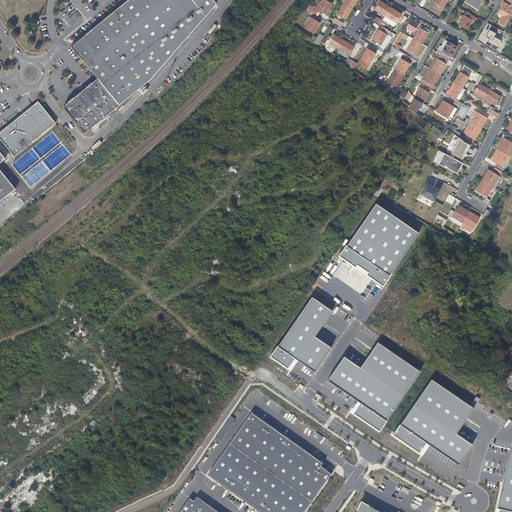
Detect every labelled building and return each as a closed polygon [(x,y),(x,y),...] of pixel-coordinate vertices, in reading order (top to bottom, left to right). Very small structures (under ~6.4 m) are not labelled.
[(72,46),(98,78),(120,104),(146,83),(152,78),(188,37),(197,23),(199,24),(217,4),(217,3),(214,0),(127,0),(124,3),(123,4),(111,13),(109,15),(72,46)] [(317,8),(321,1),(319,0),(318,0),(313,9),(318,12),(319,13),(321,11),(317,8)] [(325,14),(331,3),(325,0),(321,0),(321,1),(317,8),(321,11),(324,14),(325,14)] [(352,9),(356,0),(345,0),(343,4),(352,9)] [(441,11),(447,0),(446,0),(435,0),(433,5),(441,11)] [(385,16),(390,7),(381,2),(375,11),(385,16)] [(470,9),(462,3),(459,7),(460,7),(463,8),(468,12),(470,9)] [(345,19),(352,9),(343,4),(341,7),(337,14),(345,19)] [(441,11),(433,5),(430,4),(429,6),(440,13),(441,11)] [(503,26),(511,11),(511,10),(503,5),(498,13),(502,16),(498,22),(503,26)] [(313,9),(308,6),(306,8),(307,8),(312,12),(316,14),(318,12),(313,9)] [(484,13),(486,8),(483,6),(478,14),(482,16),(483,13),(484,13)] [(395,22),(400,14),(390,7),(385,16),(395,22)] [(466,29),(472,20),(474,21),(477,17),(465,11),(458,24),(466,29)] [(405,22),(407,18),(404,16),(398,25),(401,27),(405,22)] [(413,25),(418,18),(414,16),(410,23),(413,25)] [(313,33),(320,22),(311,17),(307,24),(305,28),(313,33)] [(343,23),(336,18),(335,20),(334,19),(332,21),(337,25),(341,27),(343,23)] [(422,44),(428,33),(419,28),(413,38),(422,44)] [(387,34),(379,29),(372,40),(380,45),(387,34)] [(491,37),(489,42),(499,46),(502,38),(496,36),(498,32),(490,29),(487,36),(491,37)] [(509,41),(511,35),(511,34),(510,33),(509,35),(504,31),(504,32),(501,36),(509,41)] [(343,40),(333,34),(328,42),(336,47),(338,49),(343,40)] [(415,54),(422,44),(413,38),(407,49),(415,54)] [(354,47),(343,40),(338,49),(349,55),(354,47)] [(440,54),(447,42),(445,40),(441,47),(439,46),(436,52),(437,52),(440,54)] [(449,59),(456,47),(448,42),(447,42),(440,54),(444,56),(449,59)] [(396,54),(398,50),(391,46),(389,50),(396,54)] [(368,64),(375,53),(367,48),(360,59),(368,64)] [(349,55),(338,49),(337,51),(347,58),(348,57),(349,55)] [(449,59),(444,56),(440,54),(438,57),(447,63),(449,59)] [(352,63),(353,61),(348,57),(347,58),(345,61),(344,64),(349,67),(352,63)] [(440,74),(446,64),(437,58),(431,69),(440,74)] [(403,75),(409,64),(401,59),(394,69),(403,75)] [(469,75),(472,70),(464,65),(463,65),(462,65),(460,68),(461,69),(469,75)] [(165,78),(171,83),(182,71),(176,66),(165,78)] [(395,88),(403,75),(394,69),(386,83),(395,88)] [(432,88),(440,74),(431,69),(430,71),(425,79),(429,82),(427,85),(431,88),(432,88)] [(425,79),(430,71),(428,70),(421,81),(423,82),(425,79)] [(462,88),(468,77),(460,71),(453,82),(456,84),(462,88)] [(387,78),(379,73),(376,78),(384,82),(387,78)] [(120,105),(120,104),(98,78),(95,80),(67,104),(66,105),(65,107),(65,108),(85,133),(120,105)] [(469,92),(474,83),(471,81),(466,90),(469,92)] [(456,98),(462,88),(456,84),(453,82),(447,93),(456,98)] [(484,99),(489,90),(479,84),(473,92),(482,98),(484,99)] [(419,109),(428,95),(428,94),(429,92),(419,86),(417,89),(418,90),(410,104),(419,109)] [(459,99),(465,89),(462,88),(456,98),(459,99)] [(495,105),(500,96),(489,90),(484,99),(495,105)] [(482,98),(473,92),(472,95),(483,102),(484,99),(482,98)] [(463,103),(456,98),(453,103),(460,107),(462,104),(463,103)] [(495,105),(484,99),(483,102),(493,107),(495,105)] [(445,116),(452,105),(443,100),(437,111),(445,116)] [(467,111),(469,108),(462,104),(460,107),(456,114),(464,118),(467,111)] [(430,117),(434,112),(433,110),(430,107),(425,114),(430,117)] [(498,113),(490,108),(488,112),(495,117),(498,113)] [(481,129),(487,118),(476,111),(470,122),(474,124),(481,129)] [(463,133),(470,122),(467,120),(466,122),(464,126),(461,131),(463,133)] [(475,139),(481,129),(474,124),(470,122),(463,133),(475,139)] [(456,130),(457,128),(450,124),(448,129),(454,132),(455,132),(456,130)] [(463,154),(469,143),(467,142),(462,140),(463,139),(460,137),(457,142),(462,146),(457,155),(462,157),(464,154),(463,154)] [(511,150),(511,148),(511,143),(504,138),(497,149),(501,151),(508,155),(511,150)] [(457,155),(462,146),(457,142),(453,149),(452,152),(457,155)] [(502,165),(508,155),(501,151),(497,149),(491,160),(497,163),(495,166),(503,170),(505,168),(502,165)] [(0,202),(7,197),(17,189),(0,168),(0,164),(7,159),(0,150),(0,202)] [(450,167),(455,159),(444,153),(440,160),(438,164),(445,167),(445,166),(447,167),(446,167),(457,173),(458,172),(450,167)] [(508,162),(511,157),(508,155),(502,165),(505,168),(508,162)] [(458,172),(463,163),(455,159),(450,167),(458,172)] [(499,176),(487,169),(481,180),(490,185),(493,186),(499,176)] [(495,188),(501,178),(499,176),(493,186),(495,188)] [(385,178),(380,187),(383,189),(389,181),(385,178)] [(486,197),(493,186),(490,185),(481,180),(475,191),(486,197)] [(434,200),(440,189),(427,182),(421,193),(434,200)] [(378,203),(349,244),(392,274),(421,233),(378,203)] [(462,223),(467,215),(469,211),(458,206),(456,210),(452,208),(447,216),(451,218),(452,217),(462,223)] [(489,222),(494,214),(486,209),(483,214),(482,216),(482,218),(489,222)] [(473,229),(479,220),(480,218),(469,211),(467,215),(462,223),(460,226),(470,232),(472,228),(473,229)] [(443,227),(447,221),(442,218),(438,224),(443,227)] [(349,244),(341,255),(356,266),(358,263),(370,271),(368,274),(384,285),(392,274),(349,244)] [(314,297),(279,346),(316,371),(333,348),(316,336),(334,311),(314,297)] [(345,356),(329,380),(362,403),(387,420),(421,372),(379,343),(362,368),(345,356)] [(279,346),(272,356),(289,368),(296,358),(279,346)] [(433,379),(402,424),(428,442),(461,465),(475,446),(457,434),(475,408),(471,405),(433,379)] [(316,393),(313,398),(318,401),(321,396),(316,393)] [(477,397),(471,405),(475,408),(481,400),(477,397)] [(362,403),(355,413),(380,430),(387,420),(362,403)] [(252,414),(209,475),(261,511),(305,511),(332,475),(321,467),(324,464),(252,414)] [(226,432),(235,419),(231,416),(222,428),(226,432)] [(402,424),(395,435),(420,452),(428,442),(402,424)] [(386,437),(382,444),(393,450),(397,443),(386,437)] [(511,451),(500,509),(501,509),(511,511),(511,451)] [(217,511),(198,498),(195,503),(191,500),(182,511),(217,511)] [(379,511),(363,503),(358,511),(379,511)]
